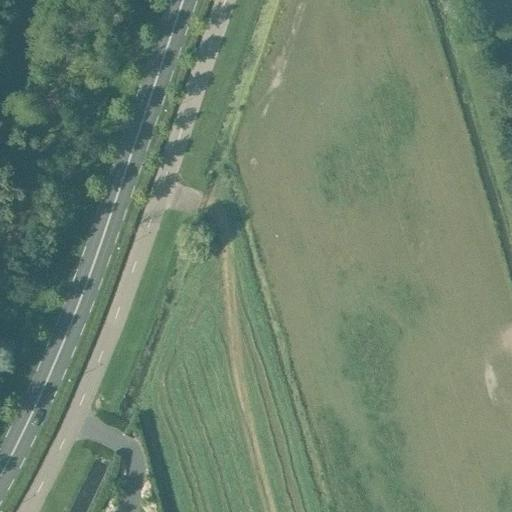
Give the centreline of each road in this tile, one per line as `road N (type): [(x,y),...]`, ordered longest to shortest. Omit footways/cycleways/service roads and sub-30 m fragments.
road 1 (unclassified): [(24,511),(114,318),(225,0)]
road 2 (secondary): [(0,476),(87,280),(182,0)]
